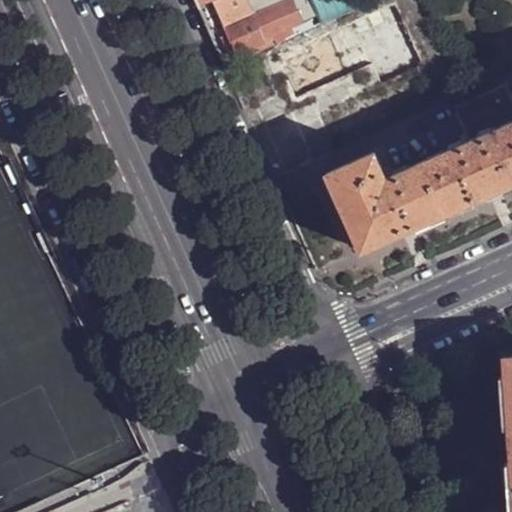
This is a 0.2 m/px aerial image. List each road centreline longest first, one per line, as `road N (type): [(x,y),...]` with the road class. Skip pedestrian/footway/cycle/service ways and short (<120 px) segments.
road 1 (primary): [(247,387),(70,0)]
road 2 (residential): [(0,75),(169,453)]
road 3 (unclassified): [(329,349),(174,0)]
road 4 (tertiary): [(511,260),(357,328),(329,349)]
road 5 (tertiary): [(341,376),(511,299)]
road 6 (unclassified): [(404,511),(341,376)]
road 7 (primary): [(302,511),(247,387)]
